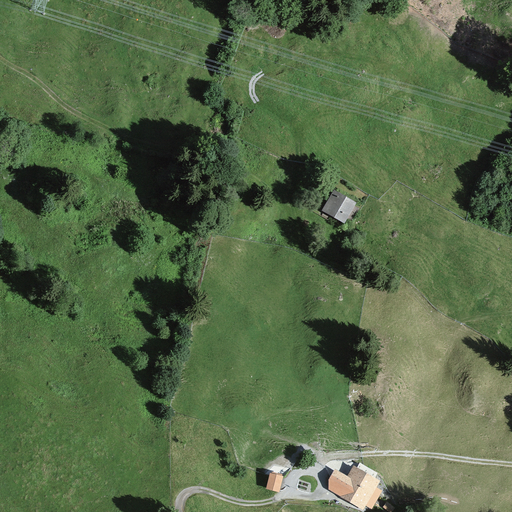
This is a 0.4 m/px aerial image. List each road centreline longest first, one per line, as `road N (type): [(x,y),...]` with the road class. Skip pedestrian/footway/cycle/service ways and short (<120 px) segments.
road 1 (track): [(319,467),(326,456),(405,452),(511,464)]
road 2 (track): [(292,493),(246,502),(192,489),(182,495),(180,511)]
